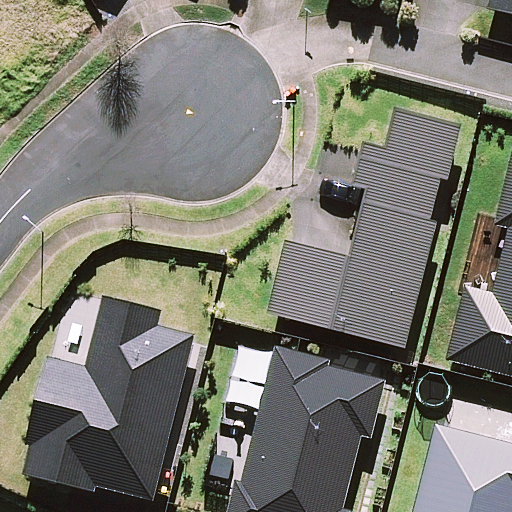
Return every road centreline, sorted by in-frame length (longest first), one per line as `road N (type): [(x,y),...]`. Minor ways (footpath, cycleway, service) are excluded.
road 1 (residential): [(511,81),(372,46),(307,51),(190,108)]
road 2 (residential): [(0,223),(29,191),(190,108)]
